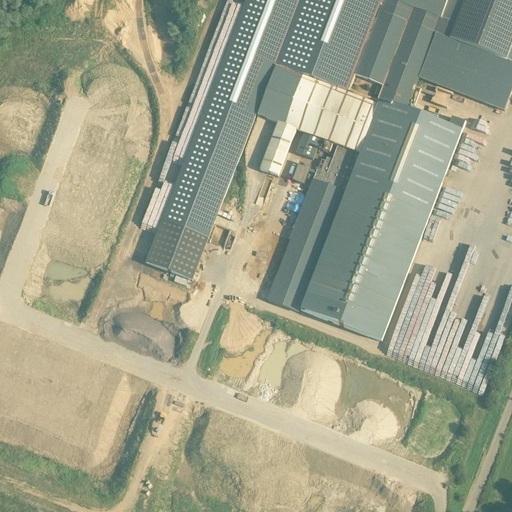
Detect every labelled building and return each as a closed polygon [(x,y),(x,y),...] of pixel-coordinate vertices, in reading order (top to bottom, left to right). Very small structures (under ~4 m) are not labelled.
[(276,277),(266,302),(299,314),(346,193),(346,194),(301,312),(381,343),(465,124),(452,118),(448,128),(406,112),(419,79),(504,112),(511,91),(511,0),(247,0),(146,265),(192,282),(256,116),(278,124),(260,171),(278,178),(296,131),(303,134),(294,155),(303,158),(313,162),(322,141),(337,147),(332,161),(327,159),(322,173),(317,171),(290,242),(275,236),(262,271),(276,277)] [(453,109),(457,99),(434,91),(431,101),(453,109)] [(299,164),(292,181),(300,184),(306,167),(299,164)] [(511,174),(496,182),(511,187),(511,174)] [(424,368),(450,287),(447,286),(458,254),(442,248),(430,283),(422,281),(397,361),(411,366),(412,364),(424,368)] [(457,352),(486,266),(480,264),(457,332),(449,329),(434,377),(450,382),(460,353),(457,352)] [(498,314),(487,310),(460,388),(483,395),(511,311),(511,280),(510,279),(498,314)]
